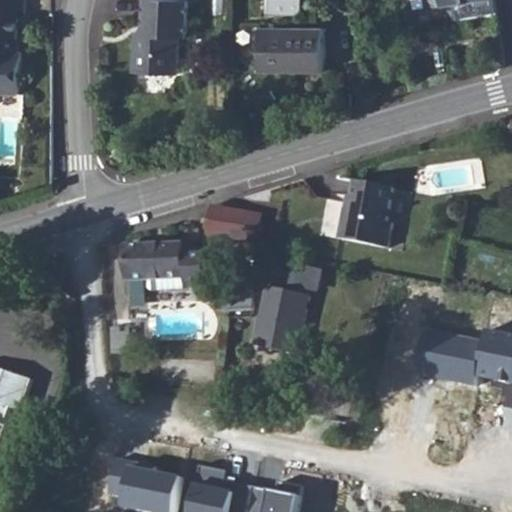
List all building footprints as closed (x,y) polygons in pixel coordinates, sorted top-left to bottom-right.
[(28,0),(0,0),(0,87),(21,89),(24,46),(19,46),(21,8),(28,8),(28,0)] [(191,0),(145,0),(144,34),(137,33),(135,71),(180,74),(182,37),(189,37),(191,0)] [(327,27),(263,27),(263,71),(327,71),(327,27)] [(397,189),(359,182),(357,198),(355,211),(349,210),(345,243),(391,250),(396,225),(391,224),(397,189)] [(265,215),(215,207),(211,235),(262,245),(265,215)] [(187,244),(127,247),(130,282),(133,282),(148,281),(152,281),(190,279),(190,290),(211,290),(211,300),(225,313),(257,311),(256,279),(223,281),(222,253),(188,256),(187,244)] [(155,292),(190,290),(190,279),(152,281),(152,289),(155,292)] [(149,308),(148,281),(133,282),(134,308),(149,308)] [(312,298),(271,290),(259,346),(300,355),(312,298)] [(480,377),(487,341),(430,330),(421,377),(478,388),(480,377)] [(480,377),(511,383),(511,335),(489,331),(487,341),(480,377)] [(0,458),(11,427),(8,425),(13,409),(25,413),(36,383),(0,370),(0,458)] [(137,464),(120,460),(113,495),(128,498),(126,508),(144,511),(179,511),(186,479),(158,473),(136,469),(137,464)] [(137,464),(136,469),(158,473),(159,468),(137,464)] [(250,511),(256,487),(229,482),(231,472),(203,467),(194,511),(250,511)] [(256,487),(250,511),(301,511),(306,488),(282,483),(280,493),(256,487)]
